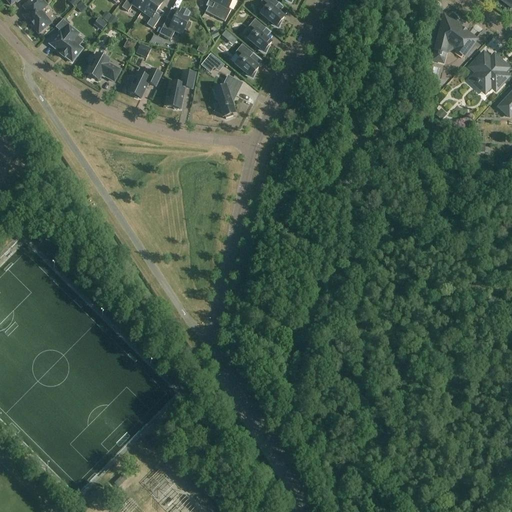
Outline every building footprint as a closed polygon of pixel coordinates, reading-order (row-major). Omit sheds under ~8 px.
[(39,34),(51,24),(41,12),(47,6),(41,0),(31,0),(23,7),(28,12),(23,16),(39,34)] [(142,12),(150,0),(127,0),(122,9),(128,13),(132,6),(142,12)] [(150,0),(142,12),(151,19),(147,25),(153,30),(161,17),(156,13),(163,2),(160,0),(150,0)] [(228,9),(232,0),(211,0),(211,1),(215,3),(212,9),(208,7),(205,13),(225,23),(231,10),(228,9)] [(278,29),(281,22),(284,18),(274,10),(279,4),(273,0),(263,0),(261,3),(265,10),(261,15),(270,23),(269,24),(278,29)] [(81,4),(76,9),(81,14),(86,9),(81,4)] [(181,12),(179,11),(173,23),(167,20),(159,35),(171,41),(175,32),(182,36),(185,30),(187,32),(190,28),(191,24),(188,23),(191,17),(189,16),(189,15),(186,12),(182,11),(181,12)] [(106,12),(101,18),(106,22),(111,17),(106,12)] [(115,27),(119,20),(113,16),(109,23),(115,27)] [(265,54),(268,47),(271,44),(261,35),(266,30),(255,20),(248,28),(252,35),(248,40),(257,48),(257,50),(265,54)] [(464,34),(453,26),(453,23),(443,20),(432,63),(445,66),(447,52),(450,51),(452,50),(454,48),(464,56),(476,40),(465,32),(464,34)] [(60,32),(50,45),(61,54),(60,55),(65,59),(66,58),(72,63),(83,50),(80,48),(84,42),(78,37),(79,35),(69,26),(66,24),(60,32)] [(162,47),(165,41),(154,36),(151,42),(162,47)] [(123,49),(132,54),(136,45),(128,41),(123,49)] [(197,53),(203,56),(207,47),(201,44),(197,53)] [(148,59),(152,50),(142,45),(137,55),(148,59)] [(253,79),(256,72),(259,69),(249,60),(253,55),(242,45),(240,47),(237,51),(235,54),(239,60),(235,65),(245,73),(244,75),(253,79)] [(490,60),(483,54),(470,69),(476,75),(473,78),(477,81),(476,83),(478,84),(479,83),(488,92),(493,87),(497,91),(509,78),(505,74),(509,69),(501,61),(501,62),(494,56),(490,60)] [(109,62),(96,55),(95,57),(93,56),(90,62),(92,63),(86,74),(99,81),(102,76),(114,83),(121,71),(108,64),(109,62)] [(210,56),(201,67),(211,75),(215,70),(219,74),(224,67),(210,56)] [(156,87),(162,75),(152,70),(148,78),(137,73),(128,93),(134,96),(135,98),(138,99),(139,99),(141,100),(149,84),(156,87)] [(192,90),(195,74),(183,72),(180,85),(169,83),(165,107),(173,109),(174,110),(177,111),(179,110),(181,110),(185,89),(192,90)] [(236,97),(242,84),(228,77),(224,84),(225,87),(214,91),(219,104),(215,112),(222,116),(223,118),(225,118),(226,120),(234,117),(233,115),(235,115),(230,99),(232,99),(234,96),(236,97)] [(511,93),(499,108),(509,118),(511,114),(511,93)] [(440,112),(436,116),(442,121),(445,117),(440,112)]
